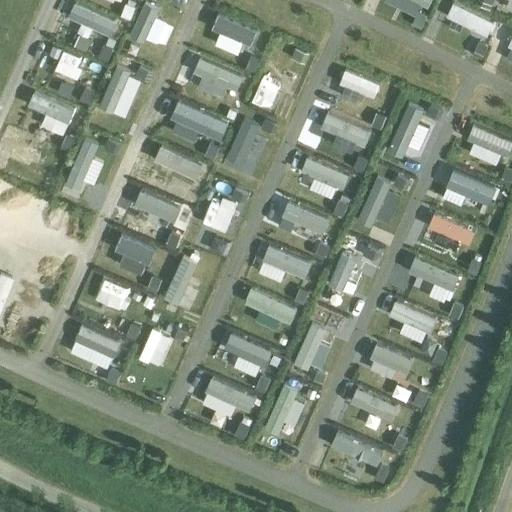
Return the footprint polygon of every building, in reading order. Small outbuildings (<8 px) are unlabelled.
[(79,0),(73,0),(67,21),(93,29),(100,6),(79,0)] [(478,0),(478,3),(490,8),(493,0),(478,0)] [(131,21),(149,28),(156,9),(138,2),(131,21)] [(418,9),(412,22),(420,27),(427,13),(418,9)] [(80,34),(75,45),(87,51),(92,39),(80,34)] [(479,39),(473,52),(481,57),(488,43),(479,39)] [(105,43),(99,55),(107,59),(113,47),(105,43)] [(54,45),(50,54),(59,58),(63,48),(54,45)] [(296,46),(291,56),(304,61),(308,52),(296,46)] [(252,56),(246,69),(255,73),(261,59),(252,56)] [(117,57),(113,66),(122,70),(126,61),(117,57)] [(140,65),(136,75),(148,80),(152,70),(140,65)] [(100,95),(120,102),(126,83),(106,76),(100,95)] [(86,85),(79,98),(88,102),(95,90),(86,85)] [(59,121),(69,98),(42,87),(32,110),(59,121)] [(430,104),(426,113),(438,118),(442,109),(430,104)] [(376,110),(370,123),(380,127),(386,114),(376,110)] [(35,130),(52,136),(56,124),(39,118),(35,130)] [(265,118),(262,126),(274,132),(278,123),(265,118)] [(89,128),(85,137),(90,139),(94,130),(89,128)] [(23,131),(15,150),(38,160),(46,141),(23,131)] [(67,135),(61,148),(70,151),(75,139),(67,135)] [(109,139),(105,147),(116,152),(119,143),(109,139)] [(70,158),(93,166),(99,148),(77,140),(70,158)] [(211,142),(205,156),(213,160),(220,146),(211,142)] [(359,155),(354,167),(363,171),(368,158),(359,155)] [(511,167),(505,165),(500,179),(509,183),(511,174),(511,167)] [(48,174),(42,186),(50,190),(56,177),(48,174)] [(397,174),(393,184),(406,190),(411,180),(397,174)] [(67,180),(62,192),(77,198),(82,187),(67,180)] [(192,186),(186,198),(196,202),(201,190),(192,186)] [(235,187),(232,196),(243,201),(247,192),(235,187)] [(341,198),(335,211),(344,215),(349,202),(341,198)] [(321,243),(315,255),(324,259),(330,246),(321,243)] [(367,244),(363,253),(375,258),(379,250),(367,244)] [(474,258),(468,272),(476,275),(482,261),(474,258)] [(0,307),(0,322),(11,328),(12,323),(28,330),(45,293),(27,285),(29,282),(14,275),(0,307)] [(153,275),(147,289),(156,293),(162,280),(153,275)] [(301,287),(295,301),(303,304),(309,290),(301,287)] [(132,323),(127,335),(136,339),(141,327),(132,323)] [(174,324),(170,333),(183,338),(187,328),(174,324)] [(438,348),(433,361),(441,365),(447,351),(438,348)] [(113,366),(108,377),(116,380),(121,370),(113,366)] [(313,368),(310,377),(323,382),(326,373),(313,368)] [(262,375),(256,388),(265,392),(271,378),(262,375)] [(309,388),(307,395),(315,398),(317,391),(309,388)] [(419,391),(414,404),(422,407),(427,394),(419,391)] [(242,422),(235,435),(244,439),(250,426),(242,422)] [(398,432),(393,446),(402,450),(408,437),(398,432)] [(380,465),(375,478),(383,482),(389,469),(380,465)]
